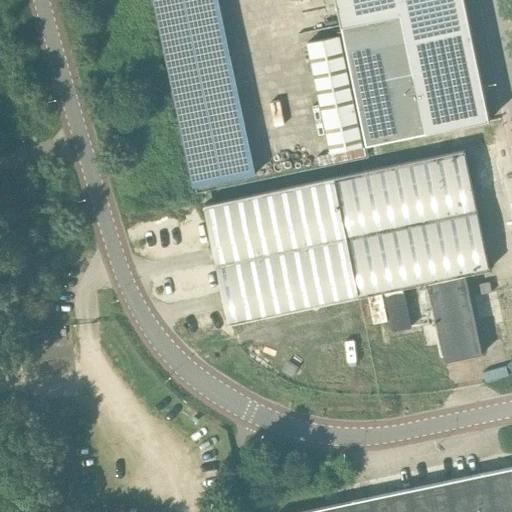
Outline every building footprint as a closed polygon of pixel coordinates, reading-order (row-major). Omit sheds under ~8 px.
[(158,0),(184,146),(192,145),(196,170),(209,167),(205,147),(217,145),(214,127),(236,124),(234,110),(246,108),(226,0),(158,0)] [(344,34),(308,43),(330,153),(490,119),(490,117),(486,101),(465,0),(399,0),(402,12),(383,17),(342,25),(344,34)] [(414,328),(406,286),(429,282),(446,361),(482,353),(466,274),(478,271),(479,274),(488,272),(488,269),(490,269),(465,149),(335,176),(360,296),(368,294),(374,324),(387,321),(381,292),(383,291),(391,332),(414,328)] [(230,324),(360,296),(335,176),(205,204),(230,324)] [(490,281),(480,283),(482,293),(492,291),(490,281)] [(511,511),(511,466),(296,511),(511,511)]
